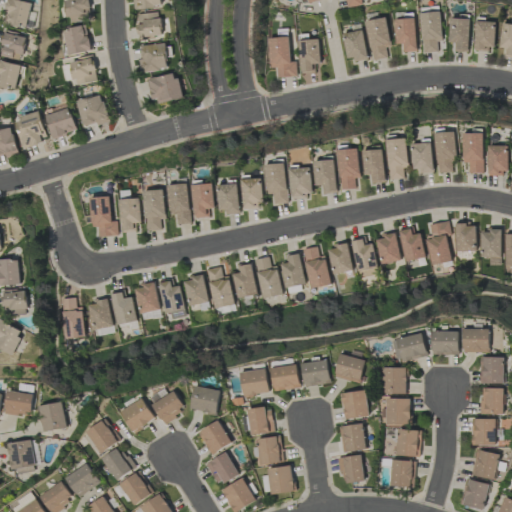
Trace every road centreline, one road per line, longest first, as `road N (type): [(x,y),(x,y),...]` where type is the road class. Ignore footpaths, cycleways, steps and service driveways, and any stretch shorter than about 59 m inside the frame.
road 1 (residential): [(49,169),(81,267),(443,197),(511,205)]
road 2 (residential): [(0,182),(178,129),(385,87),(511,85)]
road 3 (residential): [(143,140),(124,72),(117,0)]
road 4 (residential): [(432,511),(445,393)]
